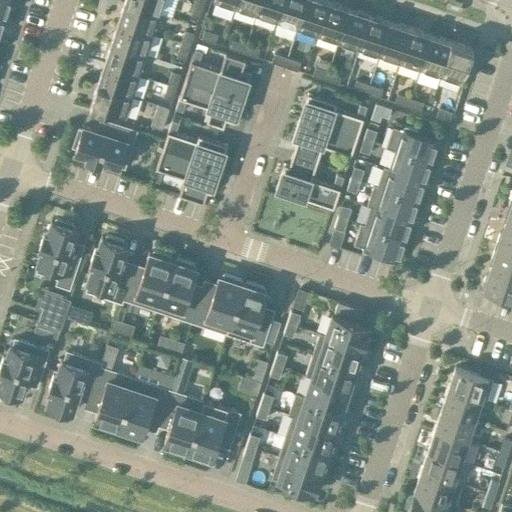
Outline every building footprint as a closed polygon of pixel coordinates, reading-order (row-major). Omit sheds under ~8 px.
[(10,0),(0,0),(0,15),(5,17),(10,0)] [(159,13),(163,0),(123,0),(123,1),(159,13)] [(235,8),(237,0),(213,0),(213,1),(235,8)] [(255,15),(259,0),(237,0),(235,8),(255,15)] [(276,22),(282,0),(259,0),(255,15),(276,22)] [(296,28),(305,0),(282,0),(276,22),(296,28)] [(317,35),(328,0),(305,0),(296,28),(317,35)] [(337,42),(349,6),(330,0),(328,0),(317,35),(337,42)] [(152,33),(159,13),(123,1),(117,22),(152,33)] [(198,17),(202,4),(194,2),(190,14),(198,17)] [(358,49),(369,13),(349,6),(337,42),(358,49)] [(378,56),(390,20),(369,13),(358,49),(378,56)] [(399,62),(410,27),(390,20),(378,56),(399,62)] [(146,54),(152,33),(117,22),(110,42),(146,54)] [(419,69),(431,33),(410,27),(399,62),(419,69)] [(189,45),(193,32),(185,29),(180,43),(189,45)] [(214,42),(217,34),(204,29),(201,38),(214,42)] [(440,76),(451,40),(431,33),(419,69),(440,76)] [(243,51),(246,43),(233,39),(230,47),(243,51)] [(461,83),(473,47),(451,40),(440,76),(461,83)] [(139,74),(146,54),(110,42),(103,63),(139,74)] [(185,58),(189,45),(180,43),(176,55),(185,58)] [(256,56),(259,47),(246,43),(243,51),(256,56)] [(242,97),(250,73),(241,70),(245,59),(225,52),(219,69),(198,62),(202,50),(195,48),(185,78),(242,97)] [(284,65),(287,57),(274,52),(271,61),(284,65)] [(297,69),(300,61),(287,57),(284,65),(297,69)] [(132,95),(139,74),(103,63),(96,83),(132,95)] [(325,78),(328,70),(315,66),(312,74),(325,78)] [(175,86),(180,73),(171,70),(167,84),(175,86)] [(338,83),(341,74),(328,70),(325,78),(338,83)] [(234,121),(242,97),(185,78),(175,108),(182,110),(186,99),(207,106),(205,112),(209,113),(207,120),(223,126),(225,118),(234,121)] [(366,92),(369,84),(356,79),(353,88),(366,92)] [(125,116),(132,95),(96,83),(89,104),(125,116)] [(171,99),(175,86),(167,84),(163,96),(171,99)] [(379,96),(382,88),(369,84),(366,92),(379,96)] [(355,114),(334,107),(336,102),(307,92),(299,116),(357,135),(366,105),(359,103),(355,114)] [(407,106),(410,97),(397,93),(394,101),(407,106)] [(420,110),(423,101),(410,97),(407,106),(420,110)] [(162,128),(169,106),(157,103),(150,124),(162,128)] [(449,119),(452,111),(438,107),(436,115),(449,119)] [(357,135),(299,116),(292,140),(296,141),(292,153),(316,161),(322,144),(343,151),(339,162),(347,165),(357,135)] [(165,139),(162,149),(219,167),(226,143),(198,134),(196,140),(175,133),(179,121),(171,119),(165,139)] [(101,158),(124,166),(136,129),(111,121),(107,133),(82,125),(81,128),(78,127),(72,145),(76,146),(74,150),(87,154),(86,157),(100,161),(101,158)] [(403,129),(392,125),(385,146),(395,149),(395,148),(431,160),(438,140),(416,133),(417,129),(404,125),(403,129)] [(372,141),(376,129),(367,126),(363,138),(372,141)] [(369,152),(372,141),(363,138),(359,149),(369,152)] [(395,148),(395,149),(389,167),(389,168),(425,180),(431,160),(395,148)] [(211,192),(219,168),(162,149),(152,179),(158,181),(162,169),(184,176),(178,194),(203,202),(206,190),(211,192)] [(311,178),(316,161),(292,153),(288,164),(284,163),(276,188),(333,206),(343,176),(336,173),(332,185),(311,178)] [(360,180),(363,168),(354,165),(350,176),(360,180)] [(418,199),(425,180),(389,168),(389,167),(383,165),(383,166),(377,184),(377,185),(418,199)] [(356,191),(360,180),(350,176),(346,188),(356,191)] [(377,185),(377,184),(373,183),(366,204),(370,205),(412,219),(418,199),(377,185)] [(347,218),(351,207),(341,204),(337,215),(347,218)] [(406,238),(412,219),(370,205),(364,223),(364,224),(406,238)] [(343,230),(347,218),(337,215),(333,227),(343,230)] [(73,223),(55,217),(54,220),(51,219),(46,233),(43,232),(39,246),(42,247),(37,261),(39,262),(36,270),(58,277),(56,283),(69,287),(81,249),(70,246),(76,228),(72,226),(73,223)] [(364,224),(364,223),(360,222),(353,243),(364,247),(363,250),(375,254),(377,251),(399,258),(406,238),(364,224)] [(511,249),(511,225),(504,223),(501,232),(499,231),(495,244),(511,249)] [(121,297),(129,272),(118,269),(121,259),(126,244),(123,243),(124,240),(106,234),(105,237),(101,236),(97,249),(94,248),(89,262),(92,263),(87,280),(89,281),(86,290),(120,301),(121,301),(122,297),(121,297)] [(511,273),(511,249),(495,244),(491,256),(493,257),(490,266),(511,273)] [(156,308),(172,259),(170,259),(171,256),(153,250),(152,253),(149,252),(144,266),(141,276),(129,272),(121,297),(122,297),(156,308)] [(188,292),(191,282),(196,267),(192,266),(193,263),(175,257),(174,260),(172,259),(156,308),(191,320),(199,295),(188,292)] [(511,298),(511,273),(490,266),(487,275),(484,274),(480,288),(511,298)] [(226,331),(242,283),(240,282),(241,279),(223,273),(222,276),(218,275),(216,283),(210,299),(199,295),(191,320),(226,331)] [(262,343),(270,319),(258,315),(261,305),(266,290),(262,289),(263,286),(246,280),(245,283),(242,283),(226,331),(262,343)] [(63,316),(69,299),(59,295),(57,301),(44,297),(41,308),(63,316)] [(60,327),(63,316),(41,308),(37,319),(60,327)] [(296,324),(300,313),(290,309),(286,321),(296,324)] [(331,313),(325,333),(324,334),(364,347),(368,335),(366,335),(369,325),(346,317),(347,314),(334,310),(333,313),(331,313)] [(270,319),(264,339),(273,342),(279,322),(270,319)] [(292,336),(296,324),(286,321),(283,332),(292,336)] [(360,359),(364,347),(324,334),(325,333),(319,331),(319,332),(312,353),(356,367),(358,358),(360,359)] [(38,379),(48,349),(14,337),(12,344),(10,343),(5,358),(2,357),(0,363),(0,371),(1,372),(0,373),(0,389),(16,395),(17,392),(21,393),(27,375),(38,379)] [(99,365),(100,365),(101,362),(100,361),(66,350),(63,359),(61,358),(56,376),(53,375),(48,389),(51,390),(47,402),(50,403),(49,406),(67,412),(68,409),(71,410),(76,397),(79,386),(91,390),(99,365)] [(282,365),(286,354),(277,350),(273,362),(282,365)] [(356,367),(312,353),(305,373),(305,374),(310,376),(311,375),(350,388),(354,377),(353,376),(356,367)] [(279,377),(282,365),(273,362),(269,374),(279,377)] [(117,426),(134,377),(100,365),(99,365),(91,390),(102,393),(96,410),(94,418),(97,419),(96,422),(114,428),(115,425),(117,426)] [(485,401),(492,378),(454,366),(447,387),(481,398),(480,399),(485,401)] [(347,400),(350,388),(311,375),(310,376),(304,395),(304,396),(342,408),(345,399),(347,400)] [(160,413),(169,388),(134,377),(117,426),(120,426),(119,429),(137,435),(138,432),(141,433),(144,426),(149,409),(160,413)] [(474,419),(480,399),(481,398),(447,387),(441,408),(474,419)] [(201,409),(204,400),(169,388),(160,413),(172,417),(168,427),(164,441),(167,442),(166,445),(184,451),(185,448),(187,449),(201,409)] [(269,406),(273,395),(263,391),(259,403),(269,406)] [(342,408),(304,396),(304,395),(295,392),(294,392),(288,413),(291,415),(291,414),(337,429),(341,418),(339,417),(342,408)] [(201,409),(187,449),(190,450),(189,453),(207,458),(208,455),(211,457),(216,442),(219,432),(231,436),(239,412),(226,407),(205,400),(204,400),(201,409)] [(265,418),(269,406),(259,403),(255,415),(265,418)] [(467,439),(474,419),(441,408),(434,428),(467,439)] [(333,441),(337,429),(291,414),(291,415),(285,435),(328,449),(331,440),(333,441)] [(460,460),(467,439),(434,428),(427,449),(460,460)] [(255,447),(259,436),(250,432),(246,444),(255,447)] [(328,449),(285,435),(278,455),(323,470),(327,458),(325,458),(328,449)] [(507,452),(511,439),(504,437),(499,450),(507,452)] [(252,459),(255,447),(246,444),(242,456),(252,459)] [(468,462),(460,460),(427,449),(420,469),(461,483),(468,462)] [(503,466),(507,452),(499,450),(495,463),(503,466)] [(319,482),(323,470),(278,455),(271,476),(278,479),(277,482),(290,486),(291,483),(315,491),(318,481),(319,482)] [(455,502),(461,483),(420,469),(413,490),(459,505),(459,503),(455,502)] [(494,493),(498,480),(490,478),(486,491),(494,493)] [(456,511),(459,505),(413,490),(412,494),(411,493),(407,495),(405,503),(407,507),(408,507),(406,511),(456,511)] [(489,507),(494,493),(486,491),(481,504),(489,507)] [(511,511),(511,505),(501,502),(497,511),(511,511)]
